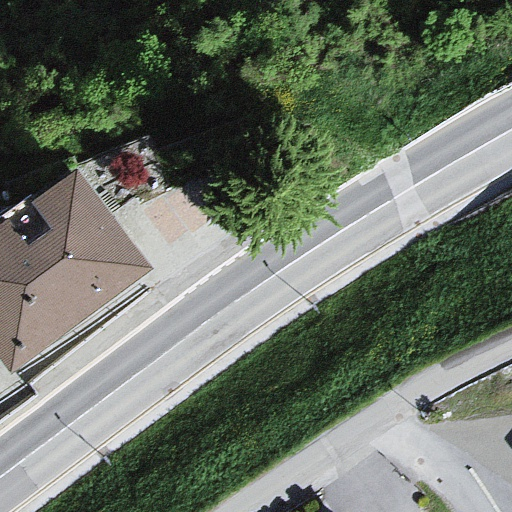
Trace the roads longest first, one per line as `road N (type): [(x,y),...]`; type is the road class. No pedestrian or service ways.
road 1 (secondary): [(0,473),(288,263),(511,127)]
road 2 (residential): [(242,511),(419,389),(511,342)]
